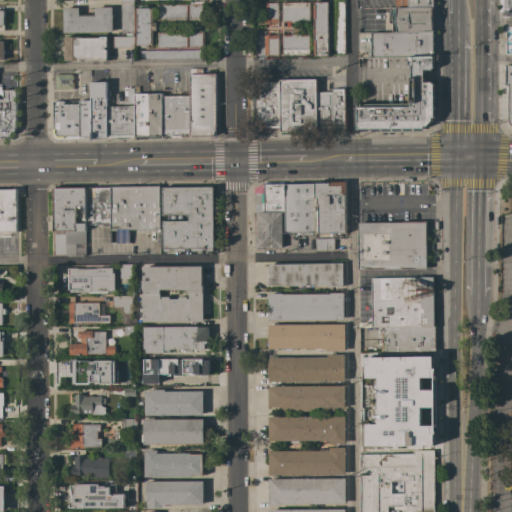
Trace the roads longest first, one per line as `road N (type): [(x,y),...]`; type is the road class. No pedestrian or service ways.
road 1 (residential): [(37,511),(32,0)]
road 2 (residential): [(235,511),(233,0)]
road 3 (secondary): [(457,206),(461,437)]
road 4 (secondary): [(234,161),(34,162)]
road 5 (secondary): [(473,296),(477,157)]
